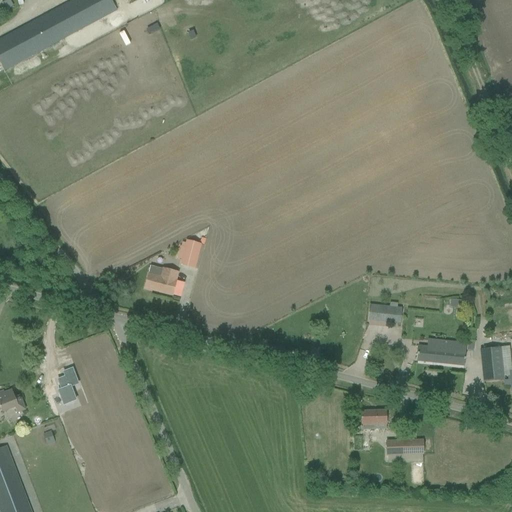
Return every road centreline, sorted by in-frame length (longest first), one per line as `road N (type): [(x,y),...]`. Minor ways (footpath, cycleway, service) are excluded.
road 1 (unclassified): [(511,423),(107,313)]
road 2 (unclassified): [(195,511),(107,313)]
road 3 (track): [(443,0),(511,160)]
road 4 (unclassified): [(107,313),(0,176)]
